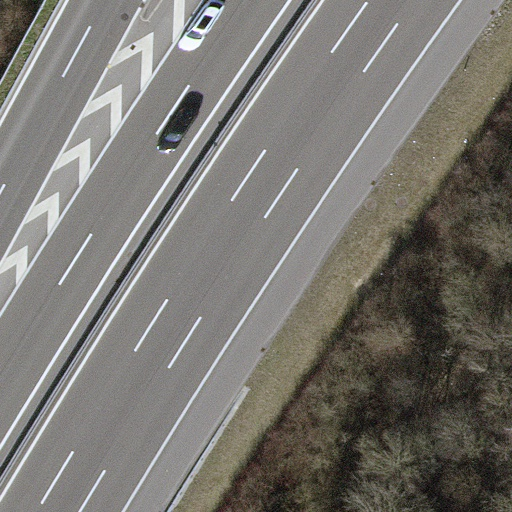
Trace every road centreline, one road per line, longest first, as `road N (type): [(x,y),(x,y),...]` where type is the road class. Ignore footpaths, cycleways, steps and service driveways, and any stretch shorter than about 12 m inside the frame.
road 1 (motorway): [(60,511),(267,183),(395,0)]
road 2 (motorway): [(250,0),(0,385)]
road 3 (motorway): [(107,0),(0,196)]
